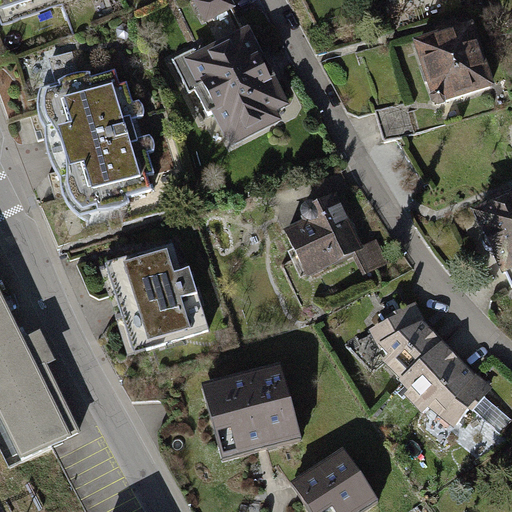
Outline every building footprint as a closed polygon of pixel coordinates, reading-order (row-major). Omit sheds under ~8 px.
[(0,0),(0,19),(1,22),(69,0),(0,0)] [(229,0),(193,0),(205,24),(234,9),(229,0)] [(477,26),(414,45),(433,111),(497,92),(477,26)] [(249,30),(185,62),(230,150),(293,117),(249,30)] [(125,70),(49,89),(80,208),(155,188),(125,70)] [(304,224),(287,234),(312,285),(357,262),(365,279),(390,267),(378,242),(364,248),(338,198),(306,211),(304,224)] [(511,200),(474,218),(505,283),(511,279),(511,200)] [(101,257),(131,355),(208,331),(178,233),(101,257)] [(0,284),(0,413),(25,465),(77,440),(0,284)] [(399,297),(378,306),(390,326),(373,336),(393,360),(386,368),(412,394),(408,401),(425,419),(434,412),(458,434),(496,392),(427,326),(417,308),(407,313),(399,297)] [(195,382),(216,463),(304,440),(283,359),(195,382)] [(346,444),(286,481),(305,511),(385,511),(387,511),(346,444)]
